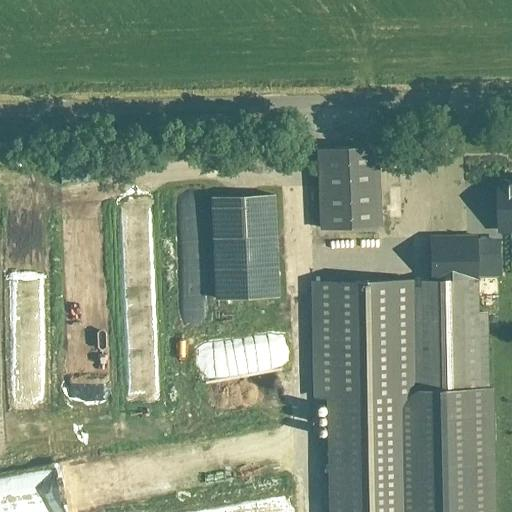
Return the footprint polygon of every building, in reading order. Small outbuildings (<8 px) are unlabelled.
[(318,151),(322,229),(376,227),(373,149),(318,151)] [(511,185),(498,186),(499,229),(511,229),(511,185)] [(212,198),(216,300),(277,297),(272,196),(212,198)] [(331,395),(334,511),(492,511),(490,391),(486,391),(484,314),(477,315),(476,278),(476,242),(475,237),(428,238),(429,281),(312,283),(315,396),(331,395)] [(511,241),(476,242),(476,278),(511,276),(511,241)]
